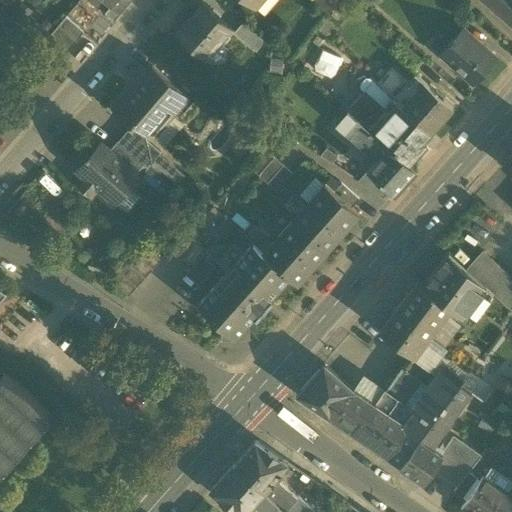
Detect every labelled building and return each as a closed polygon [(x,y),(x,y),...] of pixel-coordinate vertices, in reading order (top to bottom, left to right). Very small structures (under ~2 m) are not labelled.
[(103,15),(114,24),(132,3),(127,0),(116,0),(112,4),(103,15)] [(484,0),(506,19),(511,12),(511,1),(510,0),(484,0)] [(177,34),(206,59),(219,43),(220,43),(232,29),(203,4),(177,34)] [(64,17),(58,25),(73,38),(80,30),(64,17)] [(234,33),(256,51),(264,41),(243,22),(234,33)] [(65,47),(73,38),(58,25),(50,34),(65,47)] [(440,54),(473,84),(496,58),(463,29),(440,54)] [(57,56),(65,47),(50,34),(42,43),(57,56)] [(396,56),(412,70),(421,60),(405,45),(396,56)] [(332,76),(340,56),(321,48),(313,68),(332,76)] [(150,138),(151,139),(153,137),(150,134),(169,112),(172,114),(188,96),(152,65),(131,90),(129,89),(112,109),(130,124),(129,124),(131,125),(132,127),(134,124),(150,138)] [(393,99),(431,132),(453,107),(415,74),(393,99)] [(355,119),(408,165),(409,164),(426,144),(423,141),(431,132),(393,99),(373,81),(347,111),(355,119)] [(337,123),(345,130),(355,119),(347,111),(337,123)] [(150,134),(153,137),(172,114),(169,112),(150,134)] [(183,124),(172,114),(153,137),(163,146),(183,124)] [(253,129),(260,135),(268,125),(261,119),(253,129)] [(391,189),(394,193),(415,170),(409,164),(408,165),(355,119),(345,130),(378,159),(368,169),(391,189)] [(148,140),(150,138),(134,124),(132,127),(148,140)] [(131,125),(117,141),(135,156),(148,141),(148,140),(132,127),(131,125)] [(144,164),(135,156),(117,141),(109,150),(136,173),(144,164)] [(98,188),(112,200),(123,187),(128,187),(138,175),(136,173),(109,150),(100,142),(90,154),(89,153),(86,156),(87,157),(76,169),(82,174),(74,183),(90,197),(98,188)] [(249,167),(258,175),(274,157),(265,149),(249,167)] [(283,165),(274,157),(258,175),(267,183),(283,165)] [(292,173),(283,165),(267,183),(276,191),(292,173)] [(357,181),(383,198),(391,189),(368,169),(357,181)] [(333,191),(351,207),(360,199),(342,183),(333,191)] [(325,184),(307,204),(341,234),(359,214),(351,207),(333,191),(325,184)] [(115,202),(128,187),(123,187),(112,200),(115,202)] [(326,250),(341,234),(307,204),(292,220),(326,250)] [(312,267),(326,250),(292,220),(277,237),(312,267)] [(171,253),(181,261),(196,243),(187,235),(171,253)] [(297,283),(312,267),(277,237),(263,253),(290,277),(297,283)] [(152,269),(160,260),(142,244),(134,253),(152,269)] [(223,327),(223,339),(247,338),(246,326),(255,316),(257,318),(272,300),(271,299),(290,277),(263,253),(253,244),(212,289),(198,305),(223,327)] [(493,294),(503,302),(511,292),(511,278),(483,252),(467,269),(486,287),(493,294)] [(144,278),(152,269),(134,253),(126,262),(144,278)] [(448,253),(426,282),(467,312),(468,310),(486,287),(467,269),(448,253)] [(136,287),(144,278),(126,262),(118,271),(136,287)] [(128,296),(136,287),(118,271),(110,280),(128,296)] [(442,321),(452,308),(423,287),(416,281),(378,331),(409,355),(413,358),(417,354),(430,337),(442,321)] [(463,317),(467,312),(426,282),(423,287),(452,308),(463,317)] [(486,287),(468,310),(476,316),(493,294),(486,287)] [(511,292),(503,302),(511,310),(511,292)] [(430,337),(443,347),(455,331),(442,321),(430,337)] [(417,354),(432,364),(444,347),(443,347),(430,337),(417,354)] [(402,367),(428,385),(439,368),(432,364),(417,354),(413,358),(409,355),(402,367)] [(471,392),(466,388),(460,383),(464,379),(443,363),(439,368),(428,385),(402,367),(386,391),(383,390),(373,405),(421,436),(441,409),(453,417),(471,392)] [(300,398),(330,418),(347,399),(353,392),(352,391),(323,365),(299,391),(300,398)] [(470,371),(464,379),(470,383),(466,388),(471,392),(481,399),(491,386),(470,371)] [(0,472),(16,455),(51,415),(41,403),(29,392),(17,382),(3,373),(0,376),(0,472)] [(373,405),(383,390),(363,375),(352,391),(353,392),(365,400),(373,405)] [(511,379),(500,376),(493,396),(511,402),(511,399),(511,379)] [(470,383),(464,379),(460,383),(466,388),(470,383)] [(365,400),(353,392),(347,399),(360,408),(365,400)] [(330,418),(400,466),(419,439),(421,436),(373,405),(365,400),(360,408),(347,399),(330,418)] [(421,436),(419,439),(431,446),(453,417),(441,409),(421,436)] [(499,421),(484,413),(477,426),(492,434),(499,421)] [(511,440),(511,431),(506,427),(494,443),(504,451),(511,440)] [(431,468),(457,487),(469,472),(482,455),(454,435),(440,453),(441,453),(431,468)] [(440,453),(431,446),(419,439),(400,466),(422,481),(431,468),(441,453),(440,453)] [(235,463),(266,491),(278,478),(288,461),(259,441),(251,444),(235,463)] [(299,469),(288,461),(278,478),(288,487),(299,469)] [(268,511),(270,511),(271,511),(279,502),(266,491),(235,463),(211,489),(236,511),(247,511),(257,502),(268,511)] [(511,480),(491,466),(484,477),(506,493),(511,484),(511,480)] [(478,479),(469,472),(457,487),(454,491),(463,498),(478,479)] [(510,511),(511,510),(511,496),(506,493),(484,477),(483,476),(461,508),(466,511),(510,511)] [(288,487),(278,478),(266,491),(279,502),(286,509),(297,497),(298,496),(288,487)] [(297,497),(314,511),(315,511),(298,496),(297,497)] [(314,511),(297,497),(286,509),(289,511),(314,511)] [(289,511),(286,509),(279,502),(271,511),(289,511)]
